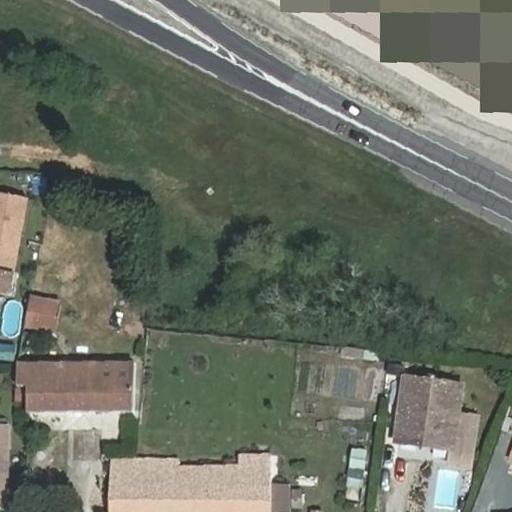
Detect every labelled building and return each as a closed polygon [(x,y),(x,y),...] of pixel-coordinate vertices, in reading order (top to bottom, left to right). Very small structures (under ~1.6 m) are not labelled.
[(0,292),(13,295),(28,198),(0,193),(0,292)] [(62,302),(35,297),(30,324),(57,329),(62,302)] [(0,344),(0,359),(15,360),(16,345),(0,344)] [(79,410),(137,410),(137,363),(20,363),(19,385),(30,385),(30,411),(79,410)] [(461,386),(405,378),(396,442),(452,450),(461,386)] [(10,424),(0,423),(0,502),(9,502),(10,424)] [(348,449),(347,486),(364,487),(365,449),(348,449)] [(274,511),(273,456),(243,456),(242,467),(181,468),(181,461),(113,459),(111,511),(274,511)] [(356,511),(358,492),(345,491),(343,511),(356,511)]
